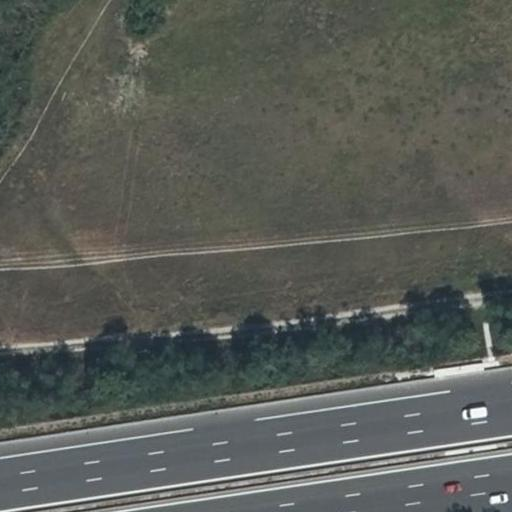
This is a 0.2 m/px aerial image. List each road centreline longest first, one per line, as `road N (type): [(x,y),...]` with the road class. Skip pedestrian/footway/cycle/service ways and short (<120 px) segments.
road 1 (motorway): [(511,410),(0,486)]
road 2 (track): [(511,299),(385,321),(0,357)]
road 3 (motorway): [(289,511),(511,480)]
